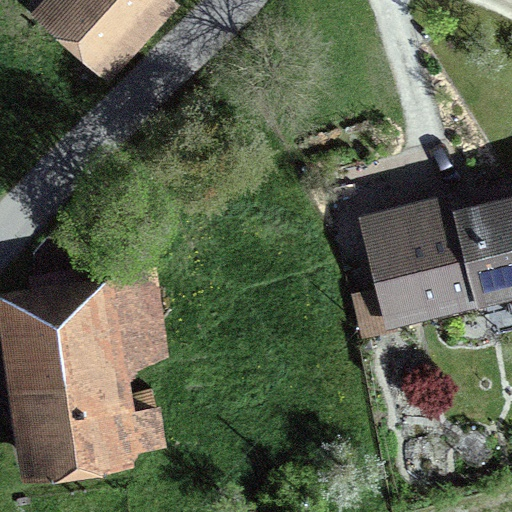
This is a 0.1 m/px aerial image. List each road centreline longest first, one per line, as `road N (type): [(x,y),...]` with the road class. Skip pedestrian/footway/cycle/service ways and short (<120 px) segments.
road 1 (tertiary): [(239,0),(82,145),(0,236)]
road 2 (track): [(389,0),(432,186)]
